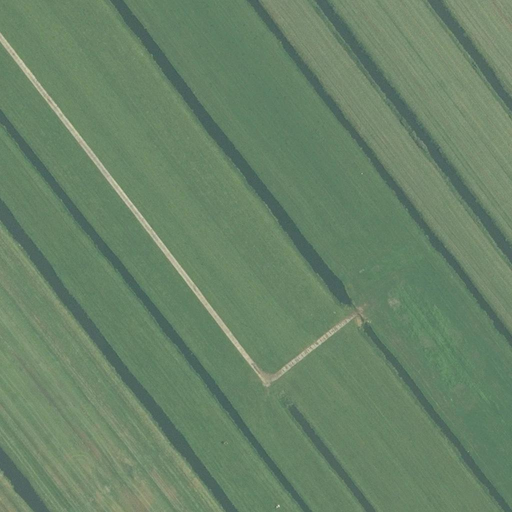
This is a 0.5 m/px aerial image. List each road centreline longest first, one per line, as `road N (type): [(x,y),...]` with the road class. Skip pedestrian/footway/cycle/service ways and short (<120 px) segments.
road 1 (track): [(0,37),(267,382),(361,309)]
road 2 (track): [(263,377),(271,436),(327,511)]
